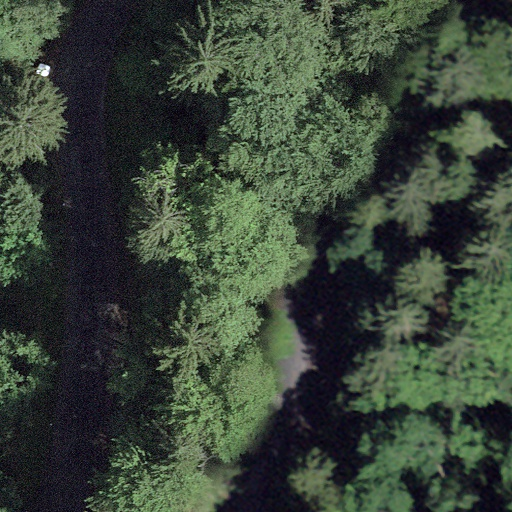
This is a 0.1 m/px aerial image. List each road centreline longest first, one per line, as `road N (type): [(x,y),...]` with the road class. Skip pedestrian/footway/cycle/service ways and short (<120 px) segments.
road 1 (unclassified): [(446,0),(369,56),(334,110),(317,168),(291,396),(247,511)]
road 2 (unclassified): [(109,0),(88,45),(85,137),(105,330),(68,511)]
